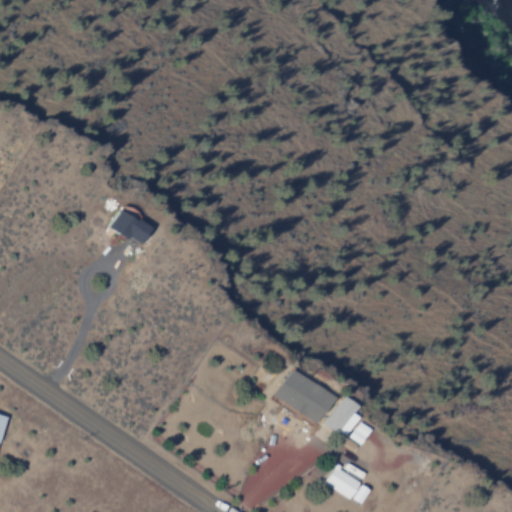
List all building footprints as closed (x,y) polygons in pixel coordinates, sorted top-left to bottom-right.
[(151,227),(117,211),(108,229),(142,245),(151,227)] [(332,397),(288,371),(272,398),(316,423),(332,397)] [(354,406),(338,396),(321,423),(336,434),(354,406)] [(356,417),(348,413),(339,434),(346,437),(356,417)] [(324,486),(362,504),(370,486),(332,469),(324,486)]
